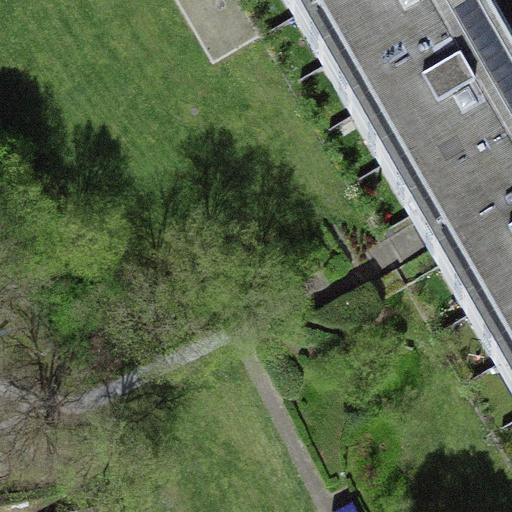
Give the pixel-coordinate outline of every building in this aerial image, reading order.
[(300,0),(306,11),(324,0),(300,0)] [(364,110),(493,36),(472,0),(324,0),(306,11),(364,110)] [(511,0),(481,0),(500,32),(511,24),(511,0)] [(511,24),(500,32),(511,53),(511,24)] [(450,260),(511,223),(511,68),(493,36),(364,110),(450,260)] [(508,359),(511,356),(511,223),(450,260),(508,359)]
